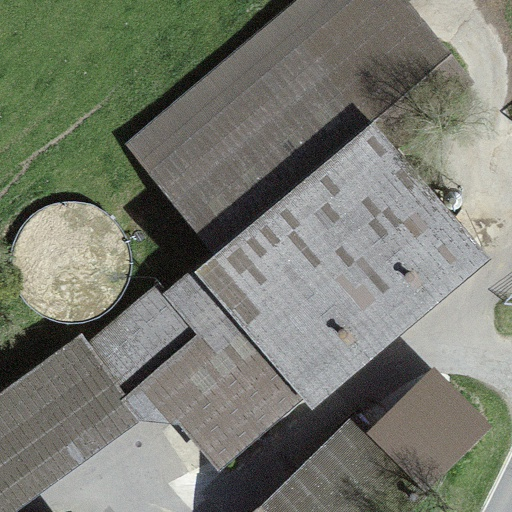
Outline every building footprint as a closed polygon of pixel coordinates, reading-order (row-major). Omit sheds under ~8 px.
[(302,0),(130,145),(214,246),(369,116),(387,135),(460,74),(401,0),(302,0)] [(214,246),(199,258),(292,372),(360,315),(375,333),(479,245),(387,135),(369,116),(214,246)] [(297,379),(292,372),(199,258),(164,288),(158,280),(107,322),(147,374),(212,452),(297,379)] [(74,334),(0,388),(0,482),(147,374),(107,322),(82,344),(74,334)] [(256,511),(398,511),(421,491),(354,419),(256,511)]
